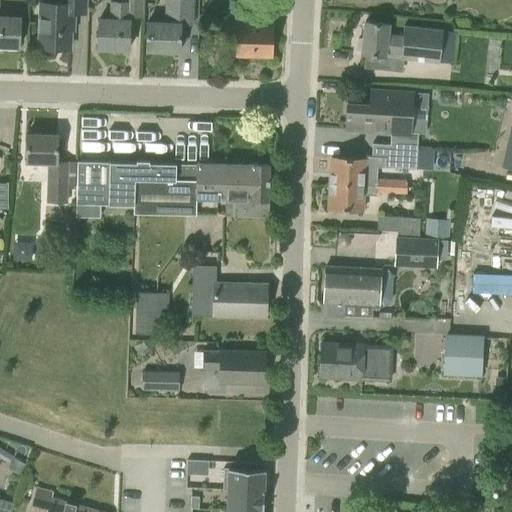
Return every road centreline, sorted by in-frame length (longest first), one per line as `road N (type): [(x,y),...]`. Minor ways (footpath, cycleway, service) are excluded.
road 1 (unclassified): [(299,100),(284,511)]
road 2 (residential): [(0,89),(299,100)]
